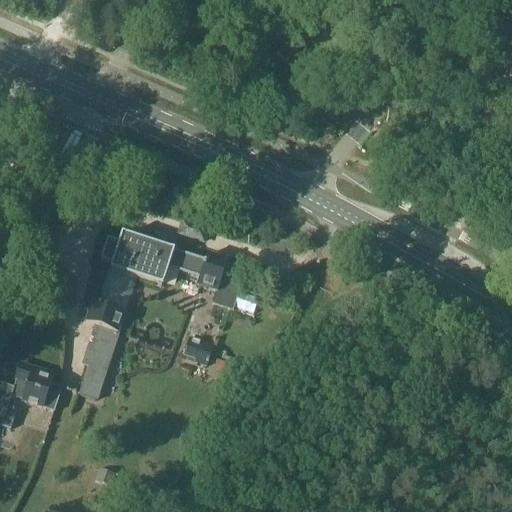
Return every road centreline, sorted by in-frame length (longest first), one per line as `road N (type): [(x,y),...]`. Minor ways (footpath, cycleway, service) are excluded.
road 1 (primary): [(511,309),(312,195),(102,98)]
road 2 (unclassified): [(0,267),(102,98)]
